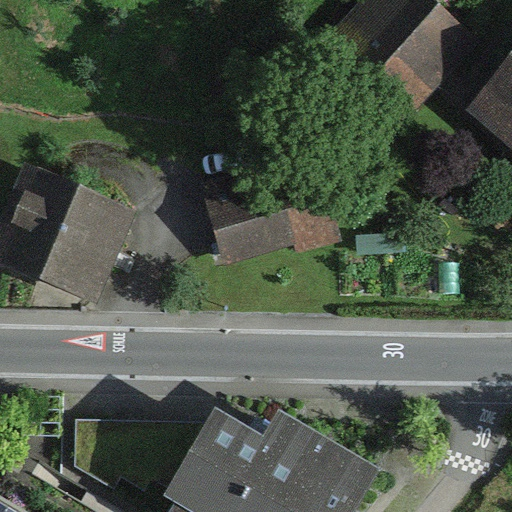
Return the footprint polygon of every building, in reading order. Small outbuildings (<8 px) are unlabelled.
[(476,46),(424,0),(367,0),(306,69),(389,143),(476,46)] [(511,58),(465,119),(511,155),(511,58)] [(220,230),(283,207),(288,221),(331,206),(313,158),(290,167),(272,118),(190,148),(220,230)] [(135,188),(30,143),(0,212),(0,240),(95,282),(135,188)] [(267,405),(247,438),(197,410),(146,496),(173,511),(334,511),(364,462),(267,405)]
